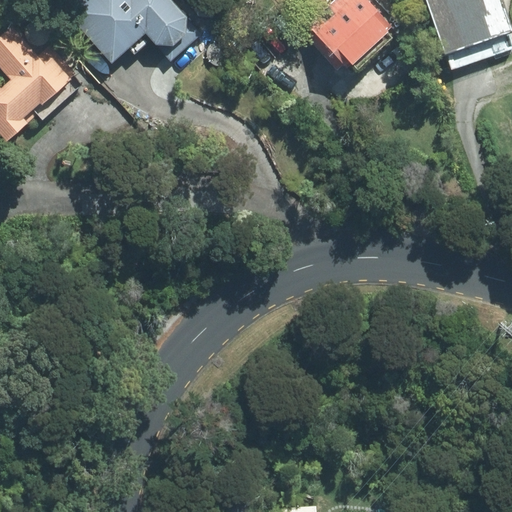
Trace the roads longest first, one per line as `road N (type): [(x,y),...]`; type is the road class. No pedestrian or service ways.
road 1 (tertiary): [(133,511),(165,359),(262,280),(350,259),(511,293)]
road 2 (unknown): [(0,214),(60,200),(228,209),(350,259)]
